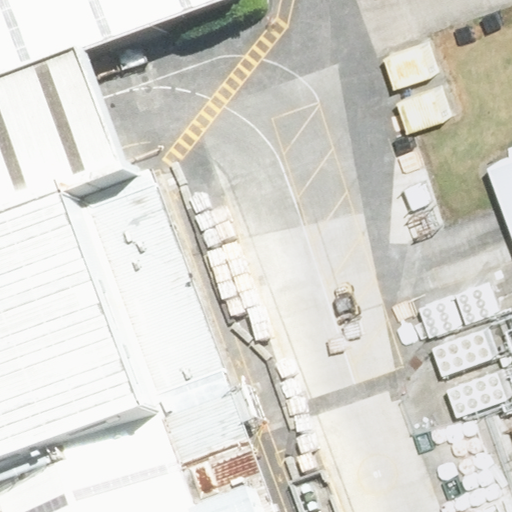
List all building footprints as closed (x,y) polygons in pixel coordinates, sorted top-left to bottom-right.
[(0,0),(0,139),(140,89),(263,43),(247,0),(0,0)] [(431,37),(387,51),(412,130),(456,116),(431,37)] [(0,264),(181,199),(147,106),(140,89),(0,139),(0,264)] [(511,153),(493,160),(511,210),(511,153)] [(0,511),(62,511),(274,433),(181,199),(0,264),(0,511)] [(303,511),(274,433),(62,511),(303,511)] [(460,511),(459,511),(511,511),(511,478),(505,477),(497,477),(490,479),(483,482),(476,486),(470,491),(466,497),(462,504),(460,511)]
